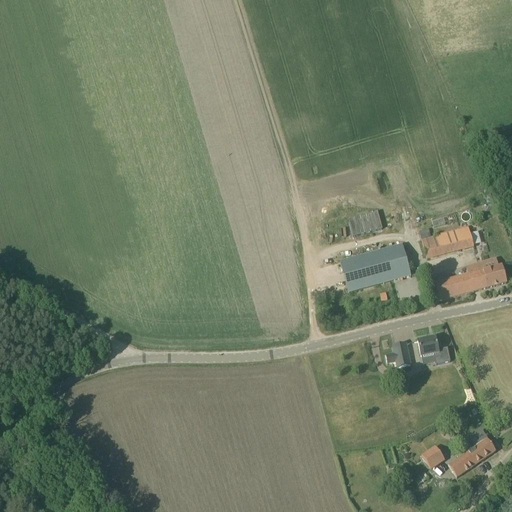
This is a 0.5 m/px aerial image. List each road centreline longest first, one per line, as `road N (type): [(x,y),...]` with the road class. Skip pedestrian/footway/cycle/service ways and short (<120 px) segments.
road 1 (tertiary): [(0,402),(129,351),(279,352),(511,300)]
road 2 (track): [(129,351),(0,278)]
